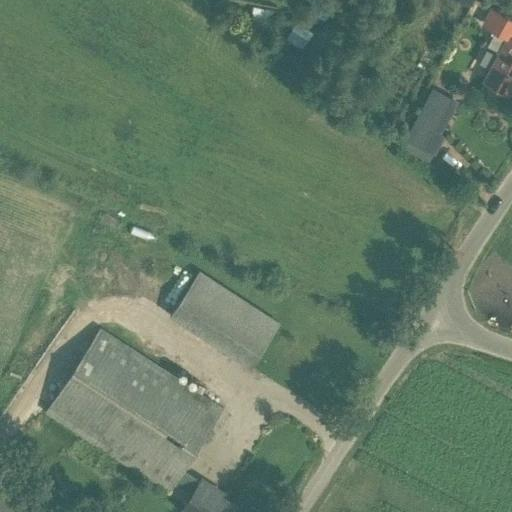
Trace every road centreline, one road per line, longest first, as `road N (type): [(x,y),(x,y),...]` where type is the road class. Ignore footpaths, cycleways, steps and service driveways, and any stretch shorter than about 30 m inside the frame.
road 1 (unclassified): [(300,511),(427,316)]
road 2 (unclassified): [(427,316),(511,187)]
